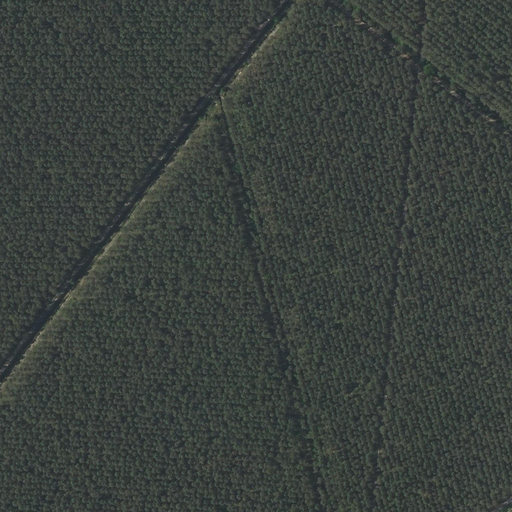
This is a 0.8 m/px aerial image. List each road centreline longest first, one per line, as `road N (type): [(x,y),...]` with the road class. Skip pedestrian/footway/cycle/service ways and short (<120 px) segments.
road 1 (track): [(376,511),(430,0)]
road 2 (track): [(287,0),(0,386)]
road 3 (track): [(511,132),(339,0)]
